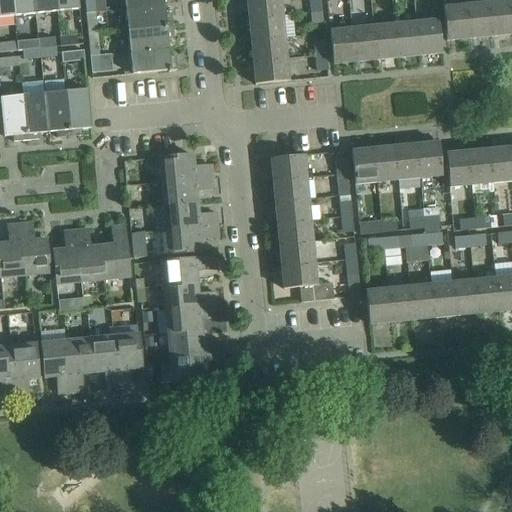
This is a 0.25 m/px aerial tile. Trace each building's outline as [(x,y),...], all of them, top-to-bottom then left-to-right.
[(0,0),(0,18),(13,17),(11,0),(0,0)] [(11,0),(13,17),(35,15),(33,0),(11,0)] [(33,0),(35,15),(56,13),(54,0),(33,0)] [(54,0),(56,13),(79,10),(77,0),(54,0)] [(94,8),(92,0),(83,0),(85,9),(94,8)] [(124,0),(125,9),(164,5),(163,0),(124,0)] [(246,0),(248,21),(282,17),(280,0),(246,0)] [(311,0),(313,14),(324,13),(322,0),(311,0)] [(508,2),(487,4),(490,38),(511,35),(508,2)] [(487,4),(465,6),(469,40),(490,38),(487,4)] [(164,5),(125,9),(127,31),(173,26),(171,14),(165,15),(164,5)] [(469,40),(465,6),(443,8),(446,42),(469,40)] [(96,30),(94,12),(85,13),(87,30),(96,30)] [(324,13),(313,14),(314,29),(325,28),(324,13)] [(282,17),(248,21),(251,42),(284,39),(282,17)] [(416,23),(420,57),(442,55),(438,21),(416,23)] [(416,23),(395,25),(398,59),(420,57),(416,23)] [(398,59),(395,25),(374,27),(377,61),(398,59)] [(174,40),(173,26),(127,31),(130,53),(169,49),(168,41),(174,40)] [(377,61),(374,27),(352,30),(355,63),(377,61)] [(355,63),(352,30),(329,32),(333,66),(355,63)] [(98,51),(96,34),(87,35),(89,52),(98,51)] [(76,45),(75,36),(59,38),(59,47),(76,45)] [(38,49),(54,47),(53,38),(37,40),(38,49)] [(284,39),(251,42),(253,64),(286,61),(284,39)] [(38,49),(37,40),(20,42),(21,51),(38,49)] [(326,56),(324,41),(314,42),(315,57),(326,56)] [(16,42),(0,43),(0,53),(17,51),(16,42)] [(55,56),(54,47),(38,49),(39,58),(55,56)] [(39,58),(38,49),(21,51),(22,60),(39,58)] [(170,58),(169,49),(130,53),(132,75),(168,72),(168,73),(171,73),(171,71),(177,71),(176,57),(170,58)] [(83,60),(82,51),(66,52),(67,62),(83,60)] [(100,73),(98,56),(89,57),(91,74),(100,73)] [(326,56),(315,57),(317,72),(327,71),(326,56)] [(18,57),(12,57),(0,58),(0,68),(19,66),(18,57)] [(286,61),(253,64),(255,85),(289,82),(286,61)] [(87,90),(64,92),(69,138),(82,136),(82,130),(91,129),(87,90)] [(64,92),(43,94),(47,133),(56,133),(57,139),(69,138),(64,92)] [(43,94),(21,97),(25,142),(39,140),(39,134),(47,133),(43,94)] [(25,142),(21,97),(0,98),(0,100),(4,138),(13,137),(13,143),(25,142)] [(417,145),(420,179),(442,177),(438,143),(417,145)] [(420,179),(417,145),(395,148),(398,181),(420,179)] [(395,148),(374,150),(377,183),(398,181),(395,148)] [(511,182),(511,157),(511,148),(490,150),(493,184),(511,182)] [(377,183),(374,150),(351,152),(355,186),(377,183)] [(490,150),(468,153),(471,186),(493,184),(490,150)] [(471,186),(468,153),(446,155),(449,188),(471,186)] [(162,183),(212,179),(211,166),(200,167),(200,169),(193,169),(192,156),(160,159),(162,183)] [(272,182),(306,179),(304,157),(270,160),(272,182)] [(336,176),(348,175),(346,160),(335,161),(336,176)] [(350,197),(348,175),(336,176),(339,198),(350,197)] [(213,191),(212,179),(162,183),(164,207),(197,204),(195,191),(202,191),(202,192),(213,191)] [(308,201),(306,179),(272,182),(275,204),(308,201)] [(308,201),(275,204),(277,226),(310,222),(308,201)] [(342,219),(353,218),(351,202),(340,203),(342,219)] [(197,204),(164,207),(166,231),(217,226),(216,214),(204,215),(204,216),(198,217),(197,204)] [(511,227),(511,216),(503,218),(504,228),(511,227)] [(424,219),(425,229),(440,227),(440,217),(424,219)] [(353,218),(342,219),(343,233),(354,232),(353,218)] [(425,229),(424,219),(410,220),(410,230),(425,229)] [(475,221),(476,231),(492,229),(491,219),(475,221)] [(381,223),(382,233),(397,231),(396,221),(381,223)] [(476,231),(475,221),(461,222),(462,232),(476,231)] [(312,243),(310,222),(277,226),(279,247),(312,243)] [(18,226),(24,277),(42,275),(39,242),(25,243),(25,237),(26,236),(25,225),(18,226)] [(0,279),(24,277),(18,226),(7,227),(8,238),(10,238),(10,245),(0,245),(0,279)] [(218,239),(217,226),(166,231),(168,255),(201,252),(200,239),(206,238),(207,240),(218,239)] [(114,246),(100,248),(104,281),(129,279),(124,227),(111,229),(112,240),(114,240),(114,246)] [(88,231),(75,232),(80,283),(104,281),(100,248),(88,249),(88,242),(89,242),(88,231)] [(80,283),(75,232),(63,233),(64,245),(66,244),(66,251),(53,252),(56,285),(80,283)] [(139,234),(127,235),(130,263),(142,262),(139,234)] [(511,244),(511,237),(511,234),(499,235),(500,245),(511,244)] [(442,235),(425,236),(426,246),(443,245),(442,235)] [(426,246),(425,236),(412,237),(413,247),(426,246)] [(486,237),(469,239),(470,249),(487,247),(486,237)] [(399,238),(382,239),(383,250),(399,248),(399,238)] [(383,250),(382,239),(369,241),(370,251),(383,250)] [(470,249),(469,239),(456,240),(456,250),(470,249)] [(315,266),(312,243),(279,247),(281,269),(315,266)] [(346,262),(357,261),(356,246),(345,247),(346,262)] [(399,248),(383,250),(385,267),(401,265),(399,248)] [(163,287),(196,283),(195,271),(202,271),(202,272),(213,271),(211,258),(161,263),(163,287)] [(357,261),(346,262),(347,276),(358,275),(357,261)] [(315,266),(281,269),(283,290),(299,289),(301,304),(333,301),(332,285),(317,286),(315,266)] [(511,311),(511,277),(495,279),(498,313),(511,311)] [(498,313),(495,279),(474,281),(477,315),(498,313)] [(143,280),(135,281),(136,290),(144,289),(143,280)] [(474,281),(451,284),(454,317),(477,315),(474,281)] [(196,283),(163,287),(166,311),(216,306),(215,294),(204,295),(204,296),(198,297),(196,283)] [(454,317),(451,284),(430,286),(433,319),(454,317)] [(433,319),(430,286),(408,288),(412,322),(433,319)] [(360,288),(349,289),(350,299),(360,298),(361,298),(360,288)] [(408,288),(388,290),(391,324),(412,322),(408,288)] [(136,290),(137,303),(145,302),(144,289),(136,290)] [(391,324),(388,290),(365,292),(369,326),(391,324)] [(58,302),(59,311),(72,309),(71,300),(58,302)] [(216,306),(166,311),(168,335),(201,332),(200,319),(206,318),(207,320),(218,319),(216,306)] [(152,313),(142,314),(142,324),(153,323),(152,313)] [(202,345),(201,332),(168,335),(170,359),(221,354),(220,341),(208,342),(209,344),(202,345)] [(138,335),(112,338),(117,389),(131,387),(130,376),(128,376),(128,370),(141,369),(138,335)] [(112,338),(89,340),(92,373),(106,372),(106,379),(105,379),(106,390),(117,389),(112,338)] [(153,348),(153,338),(144,339),(145,348),(153,348)] [(89,340),(65,343),(70,393),(83,392),(82,381),(81,381),(80,375),(92,373),(89,340)] [(70,393),(65,343),(41,345),(44,378),(58,377),(58,383),(57,383),(58,395),(70,393)] [(35,346),(10,348),(14,399),(28,398),(27,386),(25,387),(25,380),(38,379),(35,346)] [(10,348),(0,349),(0,382),(3,382),(3,389),(2,389),(3,400),(14,399),(10,348)] [(222,366),(221,354),(170,359),(173,383),(206,380),(204,367),(211,366),(211,368),(222,366)]
